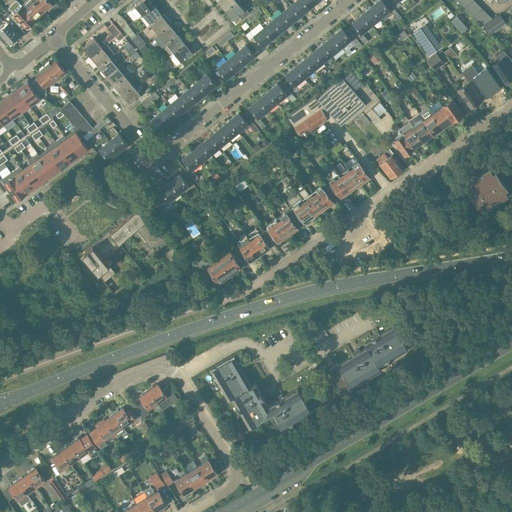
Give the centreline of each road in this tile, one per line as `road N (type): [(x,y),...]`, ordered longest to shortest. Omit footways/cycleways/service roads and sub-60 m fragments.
road 1 (primary): [(511,257),(305,293),(0,405)]
road 2 (residential): [(235,296),(511,107)]
road 3 (primary): [(224,511),(511,343)]
road 4 (residential): [(156,159),(350,0)]
road 5 (residential): [(179,375),(247,343),(286,370),(369,322)]
road 6 (residential): [(0,462),(145,369),(179,375)]
road 7 (residential): [(179,375),(235,473),(226,490),(190,511)]
road 8 (residential): [(54,39),(156,159)]
